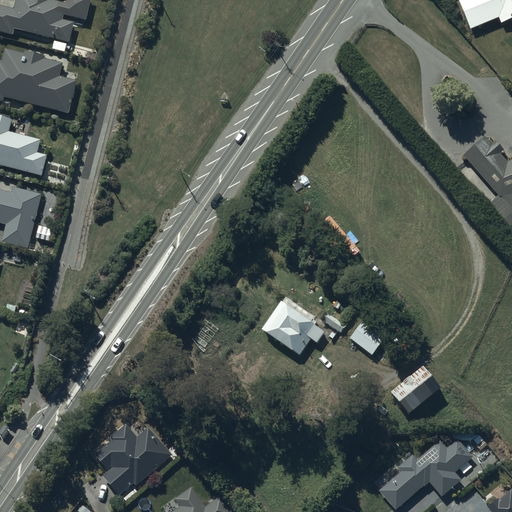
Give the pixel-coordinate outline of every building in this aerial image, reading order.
[(0,34),(14,38),(16,32),(55,43),(53,50),(68,54),(76,24),(65,21),(69,6),(52,2),(52,0),(18,0),(15,11),(0,6),(0,34)] [(511,0),(461,0),(460,0),(472,32),(500,21),(502,26),(511,22),(511,0)] [(0,103),(6,105),(7,100),(72,116),(80,84),(62,79),(65,66),(47,62),(48,59),(28,54),(28,57),(7,51),(3,63),(0,62),(0,103)] [(0,167),(43,179),(48,158),(38,155),(42,142),(10,133),(13,122),(0,118),(0,167)] [(511,164),(490,137),(466,158),(499,198),(487,207),(502,225),(506,221),(511,228),(511,197),(511,198),(511,197),(511,164)] [(0,224),(7,226),(3,243),(30,249),(42,197),(16,191),(15,194),(0,190),(0,224)] [(53,229),(41,226),(38,241),(50,243),(53,229)] [(326,335),(283,303),(263,332),(301,358),(312,341),(319,345),(326,335)] [(338,338),(346,327),(330,316),(322,327),(338,338)] [(386,341),(363,324),(351,341),(374,357),(386,341)] [(443,392),(425,369),(393,396),(411,418),(443,392)] [(91,453),(92,455),(91,456),(103,472),(109,467),(112,471),(103,478),(118,497),(136,483),(137,485),(176,455),(143,413),(125,427),(109,439),(91,453)] [(441,442),(417,462),(414,458),(399,471),(402,475),(381,493),(396,510),(423,487),(425,489),(431,484),(443,498),(462,482),(456,475),(475,460),(459,442),(449,451),(441,442)] [(229,511),(221,500),(206,510),(192,488),(174,500),(180,509),(176,511),(229,511)] [(489,510),(490,511),(511,511),(511,490),(511,491),(502,500),(501,499),(489,510)]
